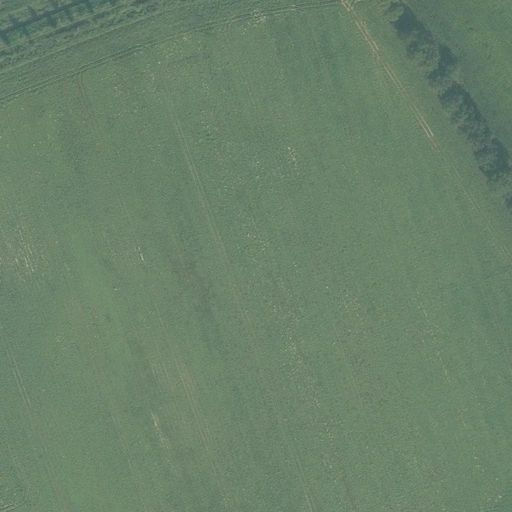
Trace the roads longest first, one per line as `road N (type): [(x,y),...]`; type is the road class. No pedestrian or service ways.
road 1 (track): [(511,185),(392,0)]
road 2 (track): [(135,0),(0,49)]
